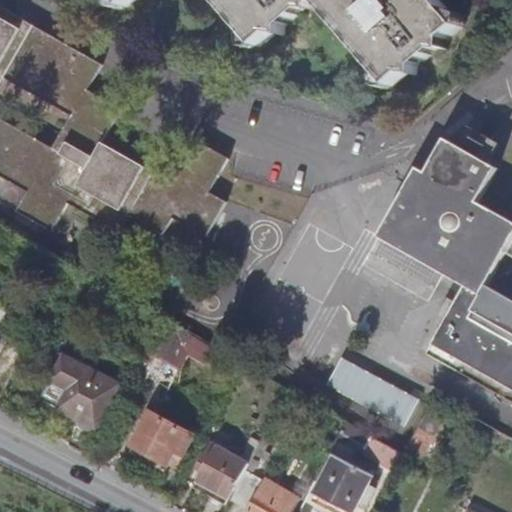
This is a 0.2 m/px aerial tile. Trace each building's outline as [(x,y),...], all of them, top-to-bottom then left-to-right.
[(122,0),(129,7),(137,0),(220,0),(262,47),(278,34),(288,36),(288,25),(307,9),(318,12),(318,0),(319,0),(395,86),(408,75),(419,75),(420,64),(437,50),(448,52),(449,39),(464,27),(440,0),(122,0)] [(0,87),(4,79),(71,117),(54,149),(0,119),(0,165),(0,166),(0,165),(0,176),(30,193),(19,213),(53,232),(69,206),(120,234),(130,218),(164,238),(173,219),(207,238),(227,203),(211,193),(228,160),(194,140),(174,174),(108,135),(122,111),(89,90),(104,66),(0,6),(0,87)] [(490,165),(447,141),(429,174),(420,169),(383,238),(469,287),(430,355),(511,400),(511,220),(504,216),(480,203),(498,169),(490,165)] [(155,362),(174,326),(167,322),(151,359),(155,362)] [(64,334),(47,325),(37,343),(55,351),(64,334)] [(207,365),(215,349),(174,326),(155,362),(148,376),(160,382),(167,369),(178,374),(189,354),(207,365)] [(414,388),(348,351),(329,385),(396,420),(414,388)] [(120,384),(65,356),(42,401),(98,430),(120,384)] [(170,388),(178,374),(167,369),(160,382),(170,388)] [(450,410),(435,401),(407,454),(422,462),(450,410)] [(194,436),(151,414),(134,445),(169,463),(176,452),(184,457),(194,436)] [(363,434),(348,425),(339,441),(354,450),(363,434)] [(246,470),(249,465),(211,443),(199,465),(204,468),(194,487),(226,506),(229,501),(246,470)] [(373,476),(335,458),(317,493),(353,511),(354,511),(357,507),(365,511),(376,489),(368,486),(373,476)] [(249,511),(296,511),(300,500),(268,480),(266,481),(246,470),(229,501),(250,511),(249,511)]
